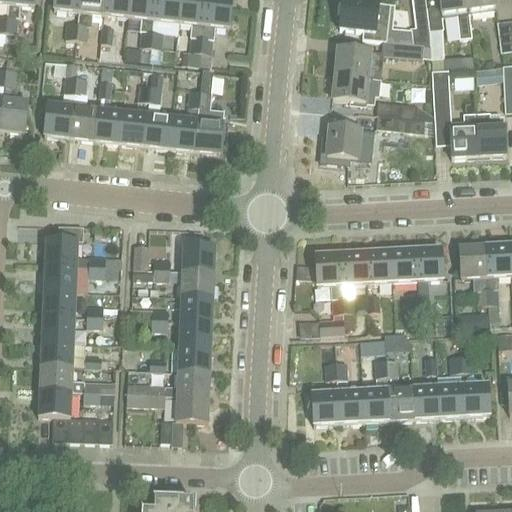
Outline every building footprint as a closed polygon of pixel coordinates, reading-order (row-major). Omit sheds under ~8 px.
[(0,0),(0,7),(9,9),(10,9),(10,0),(0,0)] [(17,39),(20,10),(35,12),(35,0),(10,0),(10,9),(9,9),(7,22),(6,38),(17,39)] [(55,0),(54,14),(79,16),(80,0),(55,0)] [(91,18),(104,19),(105,0),(80,0),(79,16),(78,28),(76,44),(87,45),(88,30),(90,31),(91,18)] [(131,0),(105,0),(104,19),(102,31),(102,33),(100,48),(112,50),(115,20),(129,22),(131,0)] [(131,0),(129,22),(143,24),(139,52),(150,53),(152,38),(153,25),(156,0),(131,0)] [(156,0),(153,25),(178,27),(181,0),(156,0)] [(190,43),(191,43),(190,58),(200,59),(206,0),(181,0),(178,27),(192,29),(190,43)] [(212,61),(213,45),(215,32),(228,33),(232,0),(231,0),(206,0),(200,59),(212,61)] [(428,28),(426,14),(424,0),(411,0),(415,33),(410,33),(412,50),(423,51),(429,51),(428,36),(428,28)] [(443,35),(441,22),(456,20),(459,44),(472,42),(469,18),(468,19),(466,0),(438,0),(440,12),(426,14),(428,28),(428,36),(442,35),(443,35)] [(493,0),(466,0),(468,19),(469,18),(495,15),(493,0)] [(339,34),(363,36),(362,43),(386,46),(390,9),(342,4),(339,34)] [(511,53),(509,25),(496,26),(500,55),(511,53)] [(65,43),(76,44),(78,28),(67,27),(65,43)] [(442,35),(428,36),(429,51),(431,52),(432,78),(443,77),(447,77),(447,71),(444,71),(442,35)] [(161,55),(163,39),(152,38),(150,53),(161,55)] [(423,51),(412,50),(384,47),(382,60),(422,64),(423,51)] [(368,73),(370,57),(337,53),(334,80),(381,84),(381,75),(368,73)] [(505,118),(511,117),(511,69),(501,70),(504,117),(505,118)] [(63,98),(74,100),(76,83),(77,71),(66,70),(63,98)] [(0,136),(24,139),(28,106),(16,105),(18,92),(15,92),(17,77),(5,76),(0,124),(0,136)] [(163,81),(152,80),(150,93),(148,119),(144,152),(169,155),(173,122),(159,120),(163,81)] [(381,84),(334,80),(331,104),(373,109),(374,100),(379,100),(380,93),(381,84)] [(69,144),(94,146),(97,114),(86,112),(87,100),(86,100),(87,85),(76,83),(74,100),(73,111),(69,144)] [(112,88),(100,87),(98,102),(110,103),(112,88)] [(397,88),(395,102),(407,103),(408,89),(397,88)] [(139,91),(137,118),(122,116),(119,149),(144,152),(148,119),(150,93),(139,91)] [(434,123),(446,122),(445,96),(432,97),(434,123)] [(191,97),(189,113),(199,114),(201,98),(191,97)] [(209,116),(211,99),(201,98),(199,114),(209,116)] [(44,141),(69,144),(73,111),(47,108),(44,141)] [(376,121),(378,121),(416,125),(417,111),(378,108),(376,121)] [(122,116),(97,114),(94,146),(119,149),(122,116)] [(478,162),(505,160),(503,121),(498,117),(475,119),(478,162)] [(448,129),(449,135),(451,164),(478,162),(475,119),(463,119),(464,128),(448,129)] [(425,126),(416,125),(378,121),(377,134),(423,139),(425,126)] [(169,155),(194,157),(198,125),(173,122),(169,155)] [(219,160),(222,127),(198,125),(194,157),(219,160)] [(322,143),(319,167),(348,170),(349,164),(369,166),(372,136),(329,132),(328,144),(322,143)] [(44,245),(43,272),(76,273),(77,246),(44,245)] [(485,250),(487,283),(511,282),(510,249),(485,250)] [(147,275),(150,252),(135,250),(133,273),(147,275)] [(182,250),(181,276),(214,278),(215,251),(182,250)] [(488,311),(487,295),(487,283),(485,250),(459,252),(461,285),(473,284),(474,296),(477,296),(477,312),(488,311)] [(441,252),(416,254),(418,287),(418,299),(429,299),(428,286),(443,285),(441,252)] [(390,255),(392,288),(418,287),(416,254),(390,255)] [(365,257),(367,290),(392,288),(390,255),(365,257)] [(340,258),(342,291),(367,290),(365,257),(340,258)] [(314,259),(316,292),(330,292),(331,304),(332,304),(333,320),(343,320),(342,303),(342,291),(340,258),(314,259)] [(89,274),(104,275),(105,264),(89,263),(89,274)] [(170,266),(155,265),(155,275),(169,276),(170,266)] [(43,272),(42,297),(75,298),(76,273),(43,272)] [(104,275),(89,274),(89,285),(104,286),(104,275)] [(169,287),(169,276),(155,275),(154,287),(169,287)] [(181,276),(180,301),(213,303),(214,278),(181,276)] [(487,295),(488,311),(497,311),(496,294),(487,295)] [(42,297),(41,321),(74,323),(75,298),(42,297)] [(418,299),(407,300),(408,316),(419,315),(418,299)] [(419,315),(430,315),(429,299),(418,299),(419,315)] [(180,301),(179,326),(212,327),(213,303),(180,301)] [(368,302),(368,318),(379,317),(378,302),(368,302)] [(354,303),(342,303),(343,320),(355,319),(354,303)] [(88,312),(87,323),(103,324),(103,313),(88,312)] [(152,315),(151,325),(168,326),(168,316),(152,315)] [(40,346),(73,347),(74,323),(41,321),(40,346)] [(103,324),(87,323),(87,333),(102,334),(103,324)] [(168,326),(151,325),(151,337),(167,337),(168,326)] [(320,326),(321,341),(343,340),(343,325),(320,326)] [(178,351),(211,352),(212,327),(179,326),(178,351)] [(40,346),(39,371),(72,372),(73,347),(40,346)] [(178,351),(177,376),(209,378),(211,352),(178,351)] [(100,373),(100,362),(86,362),(85,373),(100,373)] [(461,363),(462,379),(472,378),(471,362),(461,363)] [(450,379),(462,379),(461,363),(450,364),(450,379)] [(425,381),(437,380),(436,364),(424,365),(425,381)] [(150,365),(149,375),(165,376),(165,365),(150,365)] [(387,382),(398,382),(397,366),(386,367),(387,382)] [(374,367),(375,383),(387,382),(386,367),(374,367)] [(326,386),(336,385),(335,369),(325,370),(326,386)] [(347,369),(335,369),(336,385),(347,385),(348,385),(347,369)] [(39,371),(38,396),(71,397),(83,398),(99,398),(99,388),(83,388),(83,386),(72,386),(72,372),(39,371)] [(176,402),(208,403),(209,378),(177,376),(177,390),(125,388),(125,400),(162,401),(162,400),(176,401),(176,402)] [(387,382),(387,395),(389,427),(414,426),(412,394),(399,394),(398,382),(387,382)] [(462,391),(464,423),(489,422),(487,390),(462,391)] [(437,392),(439,424),(464,423),(462,391),(437,392)] [(439,424),(437,392),(412,394),(414,426),(439,424)] [(362,396),(364,428),(389,427),(387,395),(362,396)] [(53,422),(68,423),(70,423),(71,397),(38,396),(38,422),(53,422)] [(337,398),(339,430),(364,428),(362,396),(347,397),(337,398)] [(98,409),(99,398),(83,398),(83,408),(98,409)] [(339,430),(337,398),(312,399),(313,431),(339,430)] [(161,410),(162,401),(125,400),(124,409),(161,410)] [(176,402),(175,427),(182,427),(207,428),(208,403),(176,402)] [(67,446),(68,423),(53,422),(52,446),(67,446)] [(82,423),(70,423),(68,423),(67,446),(81,447),(82,423)] [(97,424),(82,423),(81,447),(96,447),(97,424)] [(112,424),(97,424),(96,447),(112,448),(112,424)] [(171,449),(172,427),(160,426),(159,449),(171,449)] [(181,452),(182,427),(175,427),(172,427),(171,449),(171,451),(181,452)]
